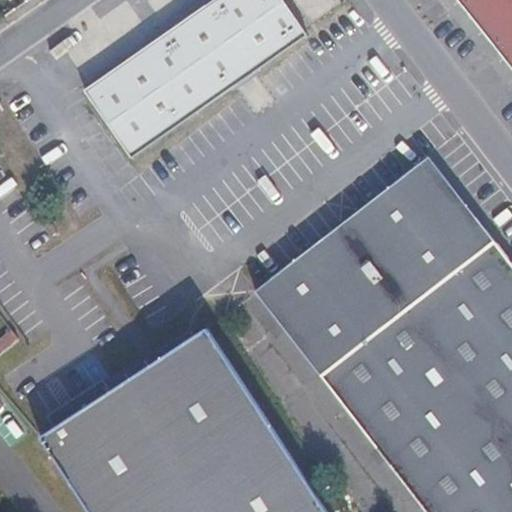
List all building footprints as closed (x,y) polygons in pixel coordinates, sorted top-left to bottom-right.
[(286,0),(246,0),(97,103),(136,160),(312,37),(286,0)] [(511,0),(459,0),(511,66),(511,0)] [(511,260),(432,161),(416,175),(511,297),(511,260)] [(511,511),(511,297),(416,175),(305,261),(261,296),(430,511),(511,511)] [(328,511),(210,329),(42,438),(90,511),(328,511)]
